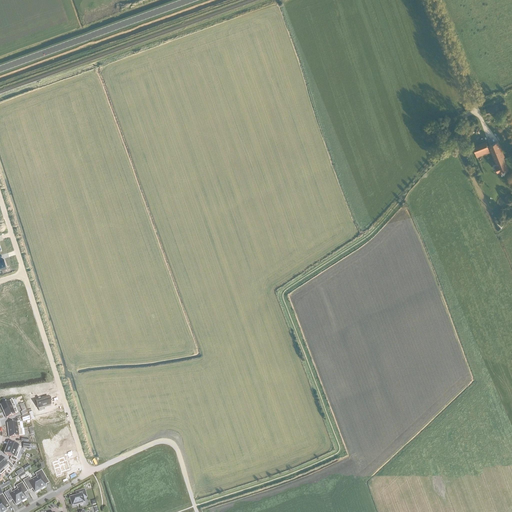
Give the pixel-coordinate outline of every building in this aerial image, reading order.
[(499,112),(496,104),(482,110),(484,117),(499,112)] [(499,144),(490,147),(497,165),(495,166),(497,172),(499,171),(500,173),(508,170),(500,150),(501,150),(498,142),(499,144)] [(479,144),(472,146),(475,153),(488,148),(487,145),(481,148),(479,144)] [(10,307),(5,309),(6,312),(9,311),(11,319),(22,316),(19,307),(11,310),(10,307)] [(31,364),(25,366),(26,369),(29,376),(40,373),(38,365),(32,367),(31,364)] [(48,397),(35,401),(38,411),(44,409),(43,407),(50,405),(48,397)] [(3,404),(0,405),(3,412),(15,407),(12,400),(6,403),(3,404)] [(15,407),(3,412),(6,418),(18,413),(15,407)] [(20,422),(7,424),(8,431),(22,429),(20,429),(20,422)] [(22,429),(8,431),(9,438),(23,436),(22,429)] [(9,443),(6,449),(18,454),(21,448),(9,443)] [(6,449),(4,454),(11,457),(10,460),(16,462),(17,459),(16,459),(18,454),(6,449)] [(59,460),(52,462),(57,475),(62,474),(61,472),(70,469),(67,460),(65,460),(64,457),(59,458),(59,460)] [(0,458),(0,466),(5,471),(9,468),(11,470),(14,467),(8,461),(5,463),(0,458)] [(37,477),(34,479),(40,490),(46,486),(43,481),(46,479),(41,471),(35,474),(37,477)] [(29,478),(23,481),(28,490),(32,488),(35,493),(40,490),(34,479),(31,481),(29,478)] [(18,490),(15,491),(21,502),(27,499),(24,494),(27,492),(22,483),(16,487),(18,490)] [(10,490),(4,494),(9,502),(12,500),(15,505),(21,502),(15,491),(12,493),(10,490)] [(76,493),(78,497),(71,499),(73,507),(84,504),(83,499),(86,498),(84,491),(76,493)]
